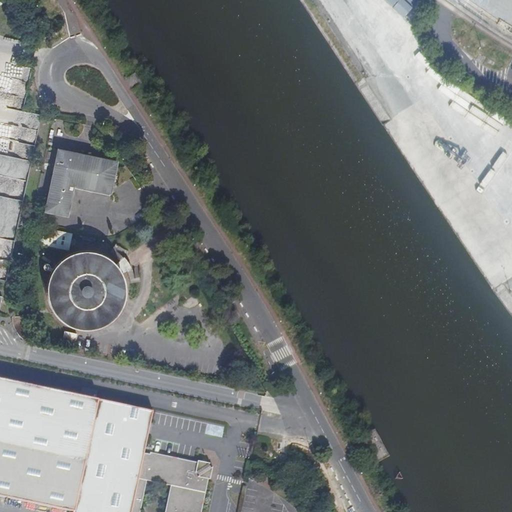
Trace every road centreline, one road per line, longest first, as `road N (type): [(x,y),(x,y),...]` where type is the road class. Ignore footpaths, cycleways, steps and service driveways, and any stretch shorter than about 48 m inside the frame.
road 1 (unclassified): [(150,144),(244,287),(364,511)]
road 2 (unclassified): [(79,48),(45,67),(53,100),(119,120),(150,144)]
road 3 (unclassified): [(150,144),(106,71),(79,48)]
